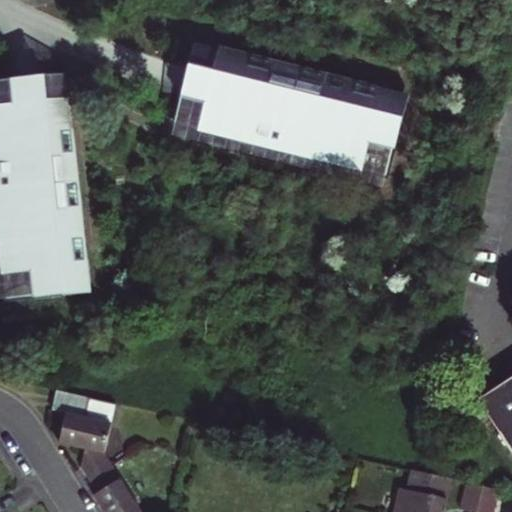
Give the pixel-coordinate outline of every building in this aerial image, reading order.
[(22,0),(26,11),(56,0),(22,0)] [(196,45),(190,67),(216,74),(222,51),(196,45)] [(385,182),(406,99),(222,51),(216,74),(190,67),(182,98),(208,105),(201,131),(385,182)] [(65,75),(43,78),(46,104),(69,102),(65,75)] [(0,230),(8,301),(92,291),(69,102),(46,104),(43,78),(11,82),(14,108),(0,110),(0,230)] [(0,82),(0,110),(14,108),(11,82),(0,82)] [(175,124),(201,131),(208,105),(182,98),(175,124)] [(511,457),(511,380),(478,403),(511,457)] [(68,413),(61,444),(87,450),(82,469),(90,481),(114,466),(106,454),(117,406),(58,392),(53,410),(68,413)] [(141,511),(114,466),(90,481),(99,495),(95,497),(104,511),(141,511)] [(402,490),(396,511),(446,511),(449,500),(453,481),(413,471),(408,491),(402,490)] [(463,511),(467,511),(478,511),(484,488),(469,484),(463,511)] [(484,488),(478,511),(494,511),(499,492),(484,488)]
